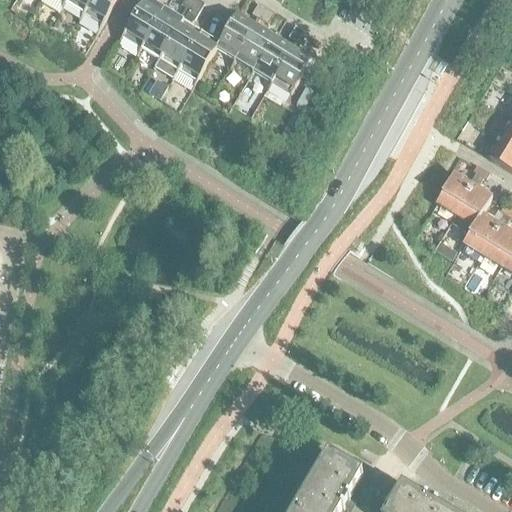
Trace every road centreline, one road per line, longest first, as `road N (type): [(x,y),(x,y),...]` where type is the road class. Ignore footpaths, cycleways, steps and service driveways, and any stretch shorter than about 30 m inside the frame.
road 1 (tertiary): [(234,340),(345,183),(445,3)]
road 2 (residential): [(506,511),(234,340)]
road 3 (residential): [(0,235),(22,239),(0,357)]
road 4 (residential): [(369,47),(333,27),(319,36),(259,0)]
road 5 (tertiary): [(167,440),(234,340)]
